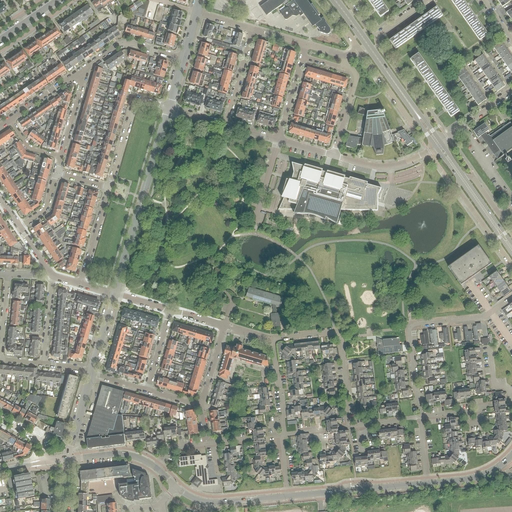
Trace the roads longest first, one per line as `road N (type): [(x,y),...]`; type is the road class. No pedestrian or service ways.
road 1 (residential): [(422,416),(409,327),(485,316),(511,297)]
road 2 (residential): [(348,426),(340,335),(273,340)]
road 3 (unclassified): [(288,496),(207,502),(157,469)]
road 4 (unclassified): [(427,483),(288,496)]
road 5 (secondary): [(408,102),(334,0)]
road 6 (residential): [(108,187),(134,101),(168,108)]
